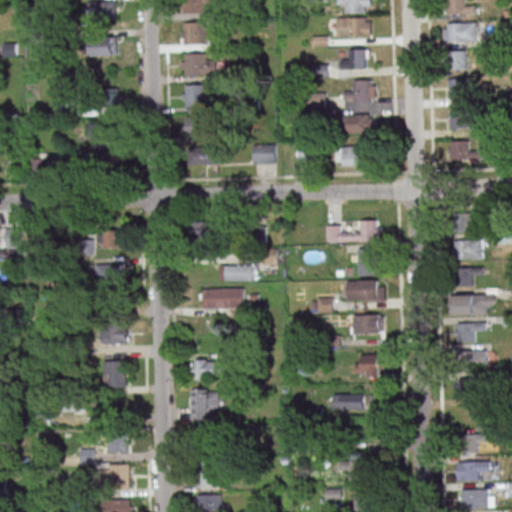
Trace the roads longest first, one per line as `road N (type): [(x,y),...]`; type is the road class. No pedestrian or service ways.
road 1 (residential): [(511,186),(0,200)]
road 2 (residential): [(422,511),(408,0)]
road 3 (residential): [(162,511),(150,0)]
